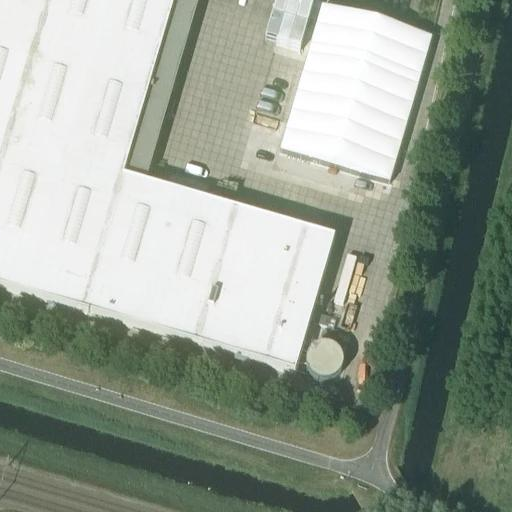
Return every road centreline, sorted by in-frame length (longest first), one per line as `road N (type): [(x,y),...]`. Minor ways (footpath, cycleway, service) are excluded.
road 1 (unknown): [(195,0),(175,109),(194,153),(228,180),(297,202),(362,209),(393,192),(413,158),(447,0)]
road 2 (track): [(433,511),(511,208)]
